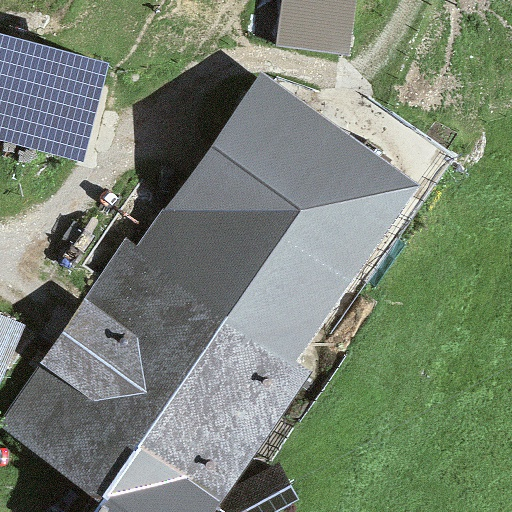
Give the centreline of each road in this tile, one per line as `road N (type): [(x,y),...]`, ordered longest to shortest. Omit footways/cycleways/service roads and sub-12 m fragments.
road 1 (track): [(110,187),(200,40),(226,29),(406,115),(399,47),(424,0)]
road 2 (track): [(153,13),(110,187)]
road 3 (track): [(110,187),(37,235),(0,238)]
